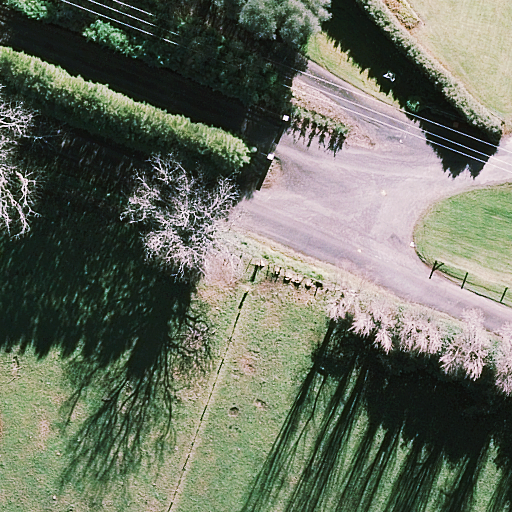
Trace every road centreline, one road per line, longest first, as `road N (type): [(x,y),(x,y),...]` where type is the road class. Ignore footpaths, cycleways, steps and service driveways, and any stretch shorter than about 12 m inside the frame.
road 1 (residential): [(302,235),(0,122)]
road 2 (residential): [(511,321),(302,235)]
road 3 (residential): [(511,162),(302,235)]
